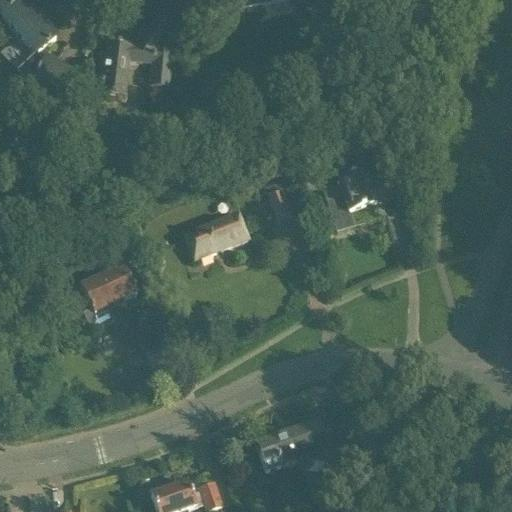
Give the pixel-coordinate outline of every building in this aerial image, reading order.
[(0,0),(0,19),(36,58),(54,41),(15,0),(0,0)] [(237,0),(241,17),(242,17),(242,14),(289,6),(298,29),(314,23),(311,13),(322,8),(317,0),(237,0)] [(142,52),(153,53),(177,13),(163,5),(147,32),(136,48),(142,52)] [(108,39),(110,29),(96,27),(95,38),(108,39)] [(362,60),(358,36),(344,39),(348,62),(362,60)] [(153,53),(142,52),(131,51),(131,50),(107,47),(106,55),(98,54),(95,83),(102,84),(100,100),(123,102),(127,65),(153,68),(153,62),(154,53),(153,53)] [(70,72),(44,60),(39,71),(37,70),(34,77),(36,78),(27,98),(53,109),(70,72)] [(373,172),(364,175),(336,184),(338,188),(333,190),(337,202),(329,205),(334,222),(337,225),(341,227),(345,227),(350,226),(347,218),(375,209),(369,190),(377,188),(379,193),(394,188),(385,163),(384,163),(381,152),(368,156),(372,167),(371,167),(373,172)] [(309,171),(298,175),(305,197),(317,194),(309,171)] [(262,184),(267,196),(277,223),(290,218),(275,179),(262,184)] [(237,218),(183,239),(193,264),(247,244),(237,218)] [(79,292),(91,314),(83,318),(90,335),(114,324),(107,310),(134,296),(121,271),(79,292)] [(174,373),(162,348),(149,355),(162,379),(174,373)] [(347,426),(333,429),(345,483),(358,480),(347,426)] [(317,427),(269,443),(276,462),(275,463),(276,466),(277,466),(279,472),(327,455),(317,427)] [(233,511),(232,507),(221,511),(213,487),(190,495),(187,487),(150,500),(153,511),(191,511),(202,508),(203,511),(233,511)]
